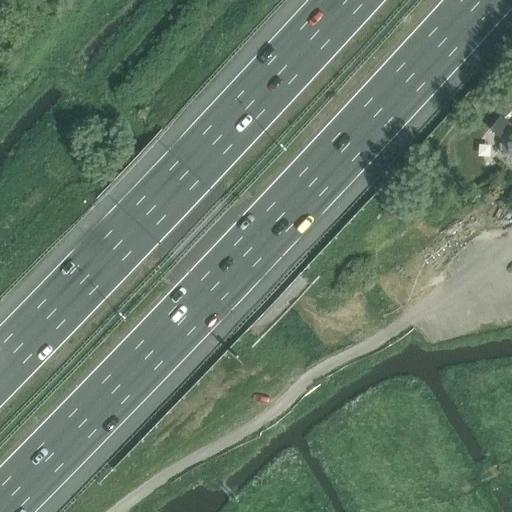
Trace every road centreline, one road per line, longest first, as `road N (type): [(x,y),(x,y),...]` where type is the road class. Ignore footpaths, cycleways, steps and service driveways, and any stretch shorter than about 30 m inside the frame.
road 1 (motorway): [(0,507),(481,0)]
road 2 (motorway): [(344,0),(0,366)]
road 3 (residential): [(117,511),(507,248)]
